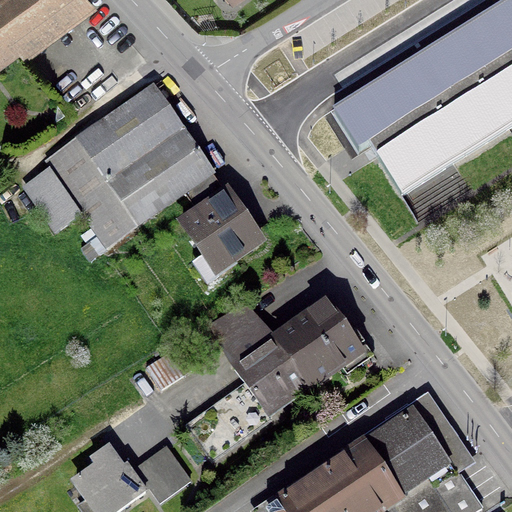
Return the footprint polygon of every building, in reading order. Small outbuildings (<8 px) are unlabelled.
[(0,0),(0,51),(68,0),(0,0)] [(481,0),(443,0),(317,77),(327,93),(481,0)] [(374,159),(399,199),(511,127),(511,1),(500,9),(502,11),(481,24),(480,21),(331,115),(356,154),(367,147),(374,159)] [(214,275),(257,244),(209,176),(150,92),(77,142),(51,159),(51,160),(44,165),(53,177),(25,196),(53,237),(80,218),(89,230),(79,237),(93,256),(182,195),(195,215),(180,226),(214,275)] [(308,391),(359,355),(323,306),(233,372),(263,414),(304,385),(308,391)] [(226,353),(260,331),(244,307),(210,328),(226,353)] [(159,393),(181,379),(166,356),(144,370),(159,393)] [(185,430),(209,463),(261,425),(237,393),(185,430)] [(478,511),(480,511),(453,472),(465,464),(425,405),(373,439),(370,434),(358,442),(361,447),(359,448),(363,455),(343,469),(344,472),(285,511),(478,511)] [(92,511),(120,511),(147,494),(117,451),(72,483),(92,511)]
